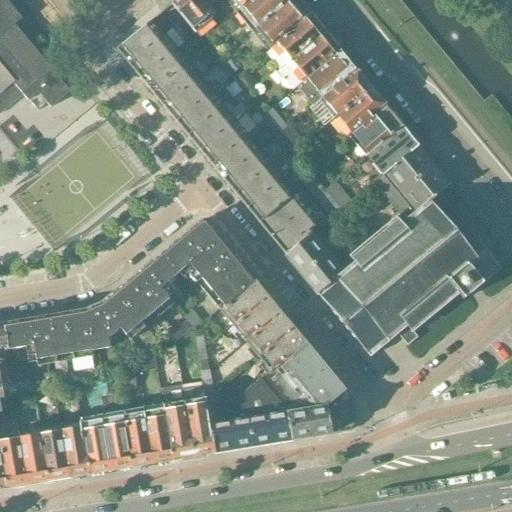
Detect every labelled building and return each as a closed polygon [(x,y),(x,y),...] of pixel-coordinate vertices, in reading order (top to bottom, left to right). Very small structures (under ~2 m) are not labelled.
[(0,0),(0,113),(22,95),(27,101),(37,93),(50,108),(69,92),(14,25),(22,19),(5,0),(0,0)] [(213,11),(209,6),(203,0),(175,0),(170,4),(196,35),(200,32),(205,38),(218,28),(213,21),(213,11)] [(226,0),(237,13),(252,0),(226,0)] [(252,0),(237,13),(252,31),(288,0),(252,0)] [(299,5),(294,0),(288,0),(252,31),(268,50),(272,46),(277,42),(310,15),(302,5),(299,5)] [(181,22),(174,14),(167,20),(174,28),(181,22)] [(310,15),(277,42),(272,46),(303,83),(341,52),(339,50),(339,46),(335,42),(332,41),(318,25),(318,21),(315,17),(311,16),(310,15)] [(153,20),(116,50),(127,64),(164,34),(153,20)] [(216,31),(206,39),(210,44),(220,36),(216,31)] [(164,34),(127,64),(139,79),(176,48),(164,34)] [(176,48),(139,79),(151,93),(188,63),(176,48)] [(341,52),(303,83),(296,90),(306,103),(312,98),(317,104),(323,99),(357,72),(349,62),(349,59),(345,54),(342,53),(341,52)] [(188,63),(151,93),(163,108),(200,77),(188,63)] [(357,72),(323,99),(337,116),(371,89),(357,72)] [(200,77),(163,108),(175,122),(212,92),(200,77)] [(371,89),(337,116),(353,136),(387,109),(371,89)] [(212,92),(175,122),(187,137),(224,106),(212,92)] [(249,100),(243,106),(247,111),(248,112),(254,106),(249,100)] [(224,106),(187,137),(199,151),(236,121),(224,106)] [(263,115),(279,133),(286,127),(271,108),(263,115)] [(387,109),(353,136),(368,154),(402,126),(387,109)] [(236,121),(199,151),(211,166),(248,135),(236,121)] [(279,134),(294,153),(305,143),(290,125),(279,134)] [(402,126),(368,154),(365,157),(381,177),(417,148),(419,147),(416,144),(416,140),(413,137),(409,136),(402,126)] [(248,135),(211,166),(222,180),(260,150),(248,135)] [(295,153),(304,164),(310,159),(300,148),(295,153)] [(417,148),(381,177),(397,196),(433,167),(417,148)] [(260,150),(222,180),(234,194),(271,164),(260,150)] [(271,164),(234,194),(246,209),(283,178),(271,164)] [(439,194),(448,186),(433,167),(397,196),(413,215),(439,194)] [(298,179),(303,185),(330,218),(340,210),(308,171),(298,179)] [(283,178),(246,209),(258,223),(295,193),(295,192),(283,178)] [(272,240),(313,205),(299,189),(295,192),(295,193),(258,223),(272,240)] [(347,204),(337,191),(330,196),(341,210),(347,204)] [(462,300),(500,269),(439,194),(413,215),(401,225),(396,219),(341,263),(316,232),(315,231),(285,255),(316,293),(369,358),(397,335),(407,346),(417,338),(412,332),(458,295),(462,300)] [(316,232),(324,225),(323,224),(326,221),(313,205),(272,240),(285,255),(315,231),(316,232)] [(201,221),(199,223),(156,259),(172,279),(183,269),(182,268),(219,237),(206,221),(201,221)] [(255,281),(243,266),(219,237),(182,268),(183,269),(184,269),(219,310),(255,281)] [(156,259),(143,269),(165,297),(172,291),(167,286),(174,281),(172,279),(156,259)] [(143,269),(129,281),(158,317),(173,305),(165,297),(143,269)] [(129,281),(114,293),(144,329),(158,317),(129,281)] [(255,281),(219,310),(231,325),(230,326),(267,296),(255,281)] [(100,304),(119,329),(129,341),(144,329),(114,293),(100,304)] [(267,296),(230,326),(243,341),(280,311),(267,296)] [(100,304),(84,311),(91,352),(92,352),(110,349),(108,339),(119,329),(100,304)] [(84,311),(66,314),(73,360),(93,357),(92,352),(91,352),(84,311)] [(201,322),(192,311),(184,318),(193,329),(201,322)] [(280,311),(243,341),(256,357),(292,326),(280,311)] [(66,314),(47,317),(55,363),(73,360),(66,314)] [(47,317),(29,320),(35,355),(37,366),(55,363),(47,317)] [(29,320),(4,325),(9,350),(25,348),(27,356),(35,355),(29,320)] [(186,322),(167,333),(172,342),(191,331),(186,322)] [(4,325),(0,325),(0,360),(1,361),(0,355),(0,351),(9,350),(4,325)] [(268,371),(304,341),(292,326),(256,357),(268,371)] [(195,340),(197,353),(203,381),(211,380),(202,338),(195,340)] [(348,395),(345,391),(304,341),(268,371),(258,380),(287,415),(291,441),(349,431),(353,425),(348,395)] [(135,366),(140,396),(148,395),(144,371),(156,367),(154,355),(135,366)] [(119,391),(136,388),(133,373),(117,375),(119,391)] [(54,380),(44,382),(45,390),(55,388),(54,380)] [(216,404),(212,383),(211,380),(203,381),(208,405),(216,404)] [(287,415),(258,380),(233,402),(247,421),(251,448),(291,441),(287,415)] [(0,399),(9,398),(6,381),(0,381),(0,399)] [(130,468),(121,416),(123,416),(119,395),(100,398),(104,419),(102,420),(110,471),(130,468)] [(12,411),(9,398),(0,399),(0,420),(9,419),(8,411),(12,411)] [(213,454),(209,427),(205,409),(204,398),(183,402),(192,458),(213,454)] [(162,406),(162,409),(171,461),(192,458),(183,402),(162,406)] [(251,448),(247,421),(233,402),(205,409),(209,427),(213,454),(251,448)] [(162,409),(142,413),(150,465),(171,461),(162,409)] [(142,413),(123,416),(121,416),(130,468),(150,465),(142,413)] [(68,478),(60,431),(61,431),(59,419),(38,423),(37,423),(46,482),(68,478)] [(80,424),(80,428),(88,475),(110,471),(102,420),(80,424)] [(46,482),(37,423),(22,426),(24,438),(18,439),(25,486),(46,482)] [(80,428),(61,431),(60,431),(68,478),(88,475),(80,428)] [(0,441),(0,459),(4,489),(25,486),(18,439),(0,441)]
